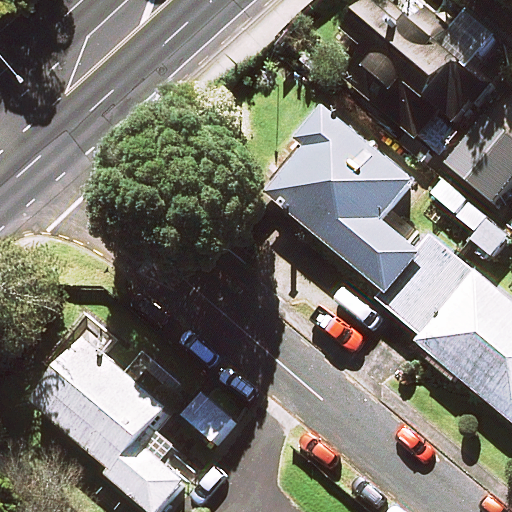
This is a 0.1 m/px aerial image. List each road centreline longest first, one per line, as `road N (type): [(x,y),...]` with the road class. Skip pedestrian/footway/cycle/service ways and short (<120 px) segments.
road 1 (residential): [(457,511),(82,194),(11,122)]
road 2 (secondary): [(147,0),(11,122)]
